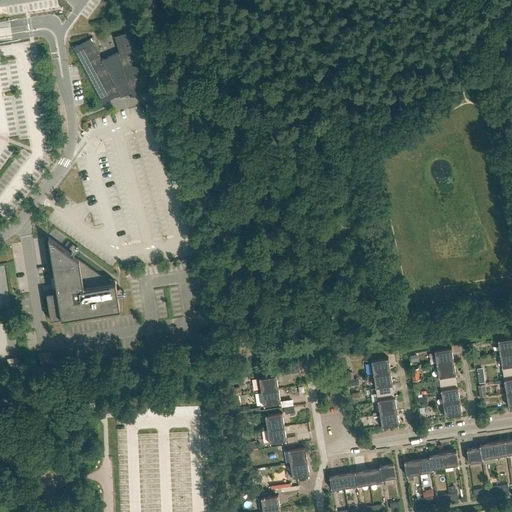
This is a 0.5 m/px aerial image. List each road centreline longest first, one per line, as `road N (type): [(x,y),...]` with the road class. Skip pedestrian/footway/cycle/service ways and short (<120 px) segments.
road 1 (track): [(248,357),(196,153)]
road 2 (residential): [(343,450),(511,424)]
road 3 (track): [(196,153),(153,0)]
